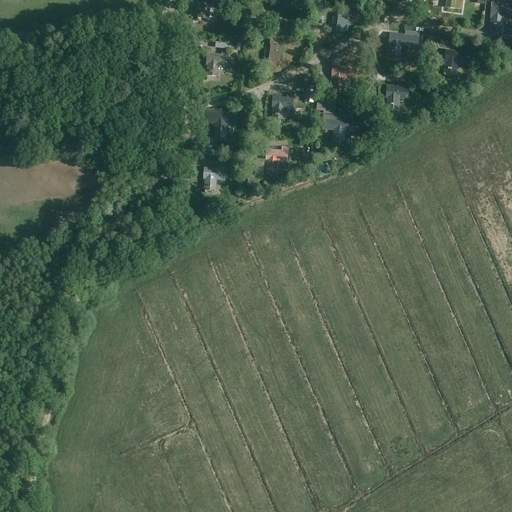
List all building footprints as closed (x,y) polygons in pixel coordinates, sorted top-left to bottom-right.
[(210,9),(218,10),(219,0),(197,0),(197,7),(198,8),(197,18),(209,19),(210,9)] [(283,0),(282,11),(297,14),(298,5),(303,6),(304,0),(283,0)] [(445,0),(445,8),(463,11),(464,3),(457,2),(457,0),(445,0)] [(314,12),(324,13),(325,5),(316,3),(314,12)] [(492,19),(491,29),(491,33),(502,34),(503,20),(511,21),(511,16),(511,5),(506,5),(505,9),(492,7),(490,19),(492,19)] [(332,28),(348,31),(350,16),(334,14),(332,28)] [(389,56),(400,57),(401,46),(409,47),(410,36),(390,34),(388,45),(390,45),(389,56)] [(264,61),(281,63),(282,47),(274,46),(275,39),(266,38),(264,61)] [(466,65),(468,49),(461,48),(460,52),(446,50),(444,62),(445,63),(444,73),(456,75),(457,64),(466,65)] [(219,67),(227,68),(229,52),(222,51),(221,55),(207,54),(206,66),(207,66),(206,76),(218,77),(219,67)] [(351,80),(353,64),(347,64),(347,67),(333,66),(331,78),(333,79),(332,89),(344,90),(345,79),(351,80)] [(408,100),(409,84),(401,84),(401,87),(387,86),(386,99),(387,99),(387,109),(399,110),(400,99),(408,100)] [(293,110),(294,95),(288,94),(288,98),(273,96),(272,108),(273,108),(272,119),(284,120),(285,109),(293,110)] [(305,94),(305,102),(313,103),(314,95),(305,94)] [(214,135),(226,136),(227,125),(235,126),(236,110),(229,110),(229,113),(214,112),(213,124),(214,124),(214,135)] [(332,120),(332,131),(334,131),(333,138),(344,139),(345,132),(353,133),(354,118),(347,117),(347,121),(332,120)] [(193,152),(200,154),(203,144),(196,142),(193,152)] [(287,163),(288,149),(282,148),(281,152),(267,151),(266,161),(267,161),(267,168),(277,169),(278,162),(287,163)] [(217,181),(225,181),(226,165),(218,165),(218,169),(204,168),(203,180),(204,180),(204,190),(216,191),(217,181)]
